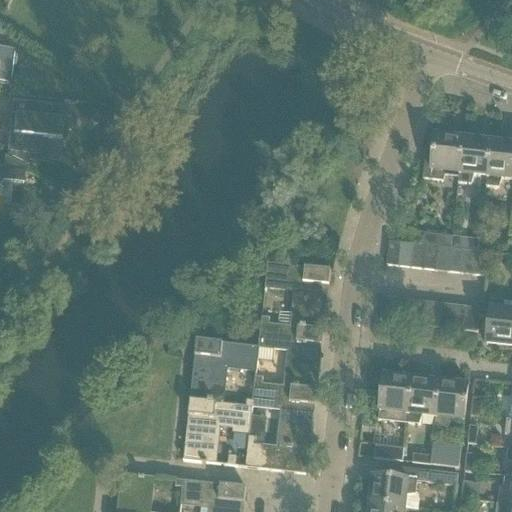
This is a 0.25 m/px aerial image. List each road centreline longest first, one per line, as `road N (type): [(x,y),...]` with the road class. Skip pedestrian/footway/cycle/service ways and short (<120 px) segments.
road 1 (unclassified): [(328,511),(357,259),(431,54)]
road 2 (unclassified): [(431,54),(313,0)]
